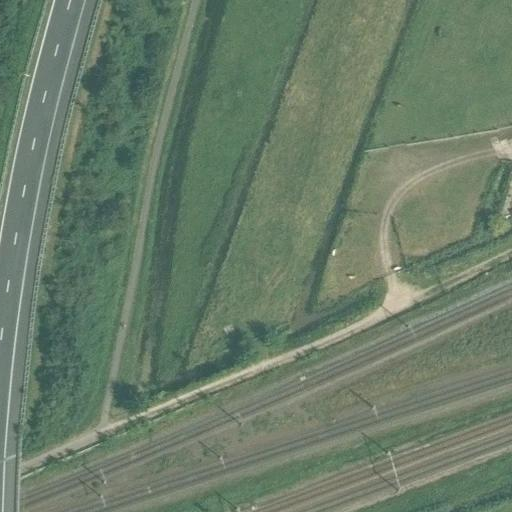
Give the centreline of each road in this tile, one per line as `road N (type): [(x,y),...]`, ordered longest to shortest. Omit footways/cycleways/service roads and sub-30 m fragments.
road 1 (motorway): [(0,347),(43,96),(71,0)]
road 2 (track): [(400,308),(383,247),(389,206),(421,177),(511,145)]
